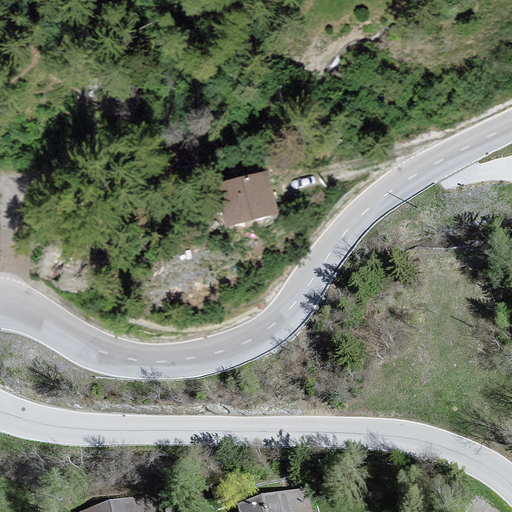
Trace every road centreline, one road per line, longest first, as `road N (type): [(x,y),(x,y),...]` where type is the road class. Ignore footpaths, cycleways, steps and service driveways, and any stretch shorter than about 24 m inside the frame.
road 1 (tertiary): [(0,305),(98,352),(135,360),(219,352),(276,321),(330,239),(388,188),(511,129)]
road 2 (tertiary): [(511,490),(462,455),(411,442),(57,427),(0,410)]
